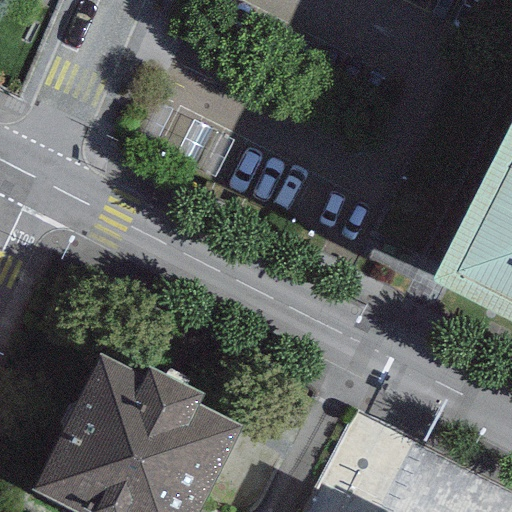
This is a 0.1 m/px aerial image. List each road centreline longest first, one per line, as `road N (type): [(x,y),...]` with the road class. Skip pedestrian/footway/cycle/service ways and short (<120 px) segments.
road 1 (residential): [(35,179),(511,414)]
road 2 (residential): [(35,179),(120,0)]
